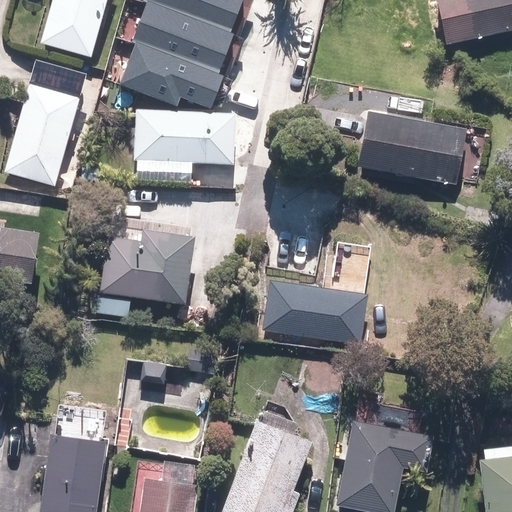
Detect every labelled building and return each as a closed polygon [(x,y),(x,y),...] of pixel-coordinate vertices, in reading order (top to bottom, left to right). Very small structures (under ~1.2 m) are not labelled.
[(108,0),(53,0),(41,45),(92,59),(108,0)] [(144,0),(148,1),(231,33),(243,0),(144,0)] [(511,0),(440,0),(450,44),(511,30),(511,0)] [(136,41),(218,72),(233,33),(231,33),(148,1),(132,40),(136,41)] [(177,106),(181,97),(211,108),(224,75),(218,72),(136,41),(119,84),(177,106)] [(55,187),(79,100),(30,87),(6,174),(55,187)] [(136,111),(133,160),(230,165),(233,115),(136,111)] [(366,115),(357,166),(454,183),(463,131),(366,115)] [(107,238),(99,292),(182,304),(192,239),(140,231),(138,243),(107,238)] [(0,282),(30,287),(38,239),(0,232),(0,282)] [(271,279),(264,327),(361,341),(368,293),(271,279)] [(281,511),(307,440),(253,421),(220,511),(281,511)] [(428,438),(350,424),(336,503),(384,511),(389,511),(397,467),(422,472),(428,438)] [(93,511),(102,442),(49,436),(39,511),(93,511)] [(511,511),(511,456),(475,461),(482,511),(511,511)] [(190,511),(194,485),(142,479),(137,511),(190,511)]
